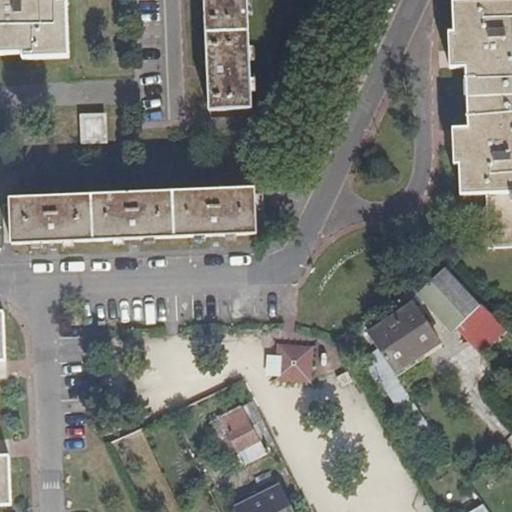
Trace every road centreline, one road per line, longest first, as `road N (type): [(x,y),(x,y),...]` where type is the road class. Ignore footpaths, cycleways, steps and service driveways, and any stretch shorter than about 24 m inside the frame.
road 1 (residential): [(414,0),(291,256),(263,273),(42,281)]
road 2 (residential): [(51,511),(42,281)]
